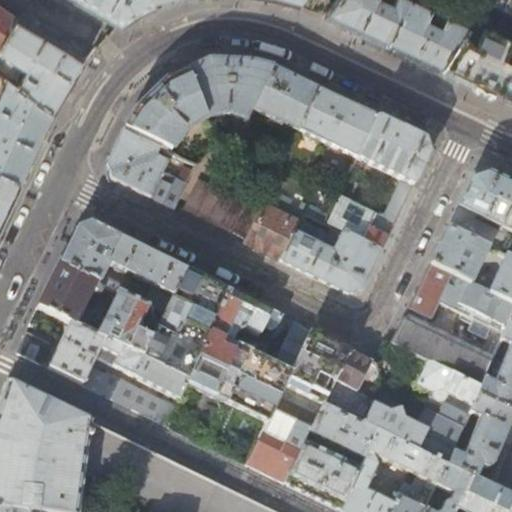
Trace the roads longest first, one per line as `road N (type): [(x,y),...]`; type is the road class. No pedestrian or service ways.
road 1 (residential): [(54,180),(363,326),(378,314),(468,127)]
road 2 (residential): [(54,180),(104,97),(138,59),(210,28),(287,36),(468,127)]
road 3 (residential): [(0,293),(54,180)]
